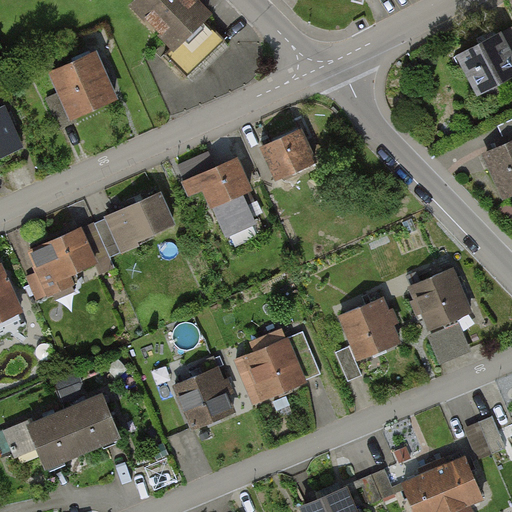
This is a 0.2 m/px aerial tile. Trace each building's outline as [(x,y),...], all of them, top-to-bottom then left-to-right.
[(197,0),(129,0),(126,4),(167,47),(161,53),(184,77),(224,38),(202,15),(207,10),(197,0)] [(511,59),(497,31),(452,54),(472,95),(511,74),(511,59)] [(63,91),(47,99),(60,128),(76,121),(73,114),(114,95),(95,54),(54,73),(63,91)] [(1,105),(0,104),(0,155),(20,147),(1,105)] [(298,129),(256,147),(270,179),(312,161),(298,129)] [(511,138),(479,155),(501,199),(511,193),(511,138)] [(235,157),(181,181),(187,194),(202,188),(210,206),(249,190),(235,157)] [(158,193),(104,217),(109,230),(125,223),(133,242),(172,225),(158,193)] [(82,228),(25,253),(46,300),(73,289),(67,273),(96,261),(82,228)] [(0,264),(0,321),(21,312),(0,264)] [(452,268),(406,288),(425,333),(471,313),(452,268)] [(383,298),(336,318),(355,361),(401,341),(383,298)] [(302,331),(242,357),(262,403),(322,377),(302,331)] [(215,363),(166,386),(188,433),(237,411),(215,363)] [(97,395),(60,411),(81,458),(118,442),(97,395)] [(60,411),(23,427),(44,474),(81,458),(60,411)] [(426,475),(404,485),(415,511),(446,511),(481,497),(464,458),(451,464),(426,475)] [(363,476),(373,503),(397,494),(387,467),(363,476)] [(334,493),(306,505),(308,511),(354,511),(345,489),(334,493)]
